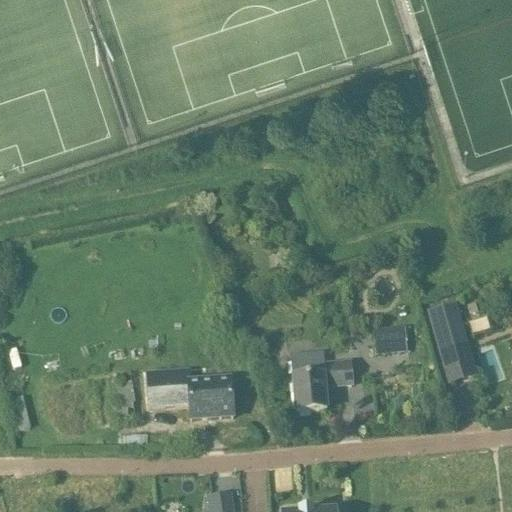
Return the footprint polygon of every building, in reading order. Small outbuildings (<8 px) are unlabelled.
[(455,305),(427,313),(447,385),(475,377),(455,305)] [(404,329),(386,331),(388,356),(406,355),(404,329)] [(324,367),(323,355),(291,357),(296,415),(327,413),(325,389),(352,387),(350,365),(324,367)] [(116,423),(134,422),(134,409),(133,404),(136,404),(130,374),(117,377),(119,386),(115,387),(120,409),(115,409),(116,423)] [(80,440),(78,414),(87,413),(86,387),(51,389),(54,441),(80,440)] [(202,422),(206,422),(220,420),(220,414),(232,414),(231,388),(199,390),(200,394),(188,395),(188,387),(148,390),(149,410),(200,406),(202,422)] [(13,435),(14,434),(31,430),(23,398),(6,403),(13,435)] [(150,453),(164,452),(163,440),(149,441),(150,453)] [(232,511),(230,496),(209,500),(210,511),(232,511)] [(112,511),(111,501),(75,505),(75,511),(112,511)]
